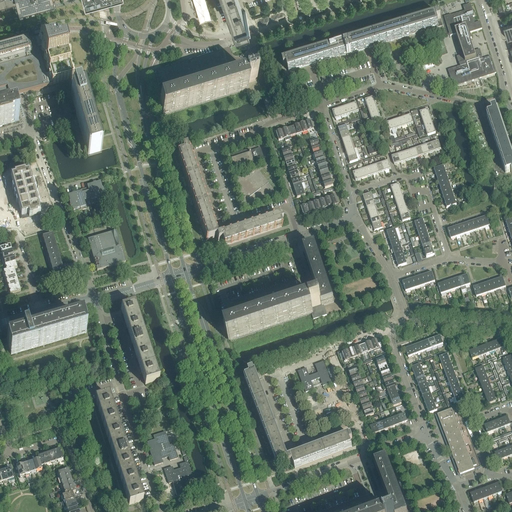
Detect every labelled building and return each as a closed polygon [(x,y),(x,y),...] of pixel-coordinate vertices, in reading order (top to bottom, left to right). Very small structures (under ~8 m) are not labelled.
[(194,0),(195,0),(194,0),(195,4),(197,9),(195,10),(196,12),(198,11),(200,21),(207,19),(206,18),(208,18),(210,18),(207,9),(206,9),(206,7),(204,0),(194,0)] [(228,17),(228,18),(229,20),(232,27),(243,25),(243,24),(247,22),(244,15),(246,14),(245,11),(243,12),(239,0),(222,0),(223,2),(222,2),(223,4),(224,4),(225,9),(225,10),(226,12),(228,17)] [(450,37),(457,35),(456,30),(461,29),(464,41),(470,39),(472,39),(472,38),(471,38),(470,33),(482,30),(480,22),(480,23),(475,24),(473,18),(474,17),(471,5),(463,7),(465,12),(451,16),(451,15),(444,17),(446,25),(446,24),(447,25),(446,25),(448,29),(448,30),(450,37)] [(285,60),(285,61),(283,62),(284,67),(287,66),(288,71),(289,72),(347,54),(347,53),(351,52),(351,54),(438,27),(438,26),(442,25),(443,27),(439,15),(436,16),(436,15),(394,28),(394,26),(390,27),(391,29),(345,43),(344,42),(324,48),(324,46),(320,47),(321,49),(285,60)] [(511,23),(503,27),(506,36),(508,40),(511,38),(511,23)] [(451,80),(447,82),(450,89),(478,80),(495,74),(496,74),(491,57),(482,60),(481,57),(482,57),(480,50),(474,52),(470,39),(464,41),(461,29),(456,30),(457,35),(456,35),(463,56),(457,57),(459,65),(460,64),(460,67),(448,71),(451,80)] [(60,35),(35,42),(35,44),(45,78),(48,88),(48,87),(50,86),(51,86),(52,87),(73,81),(70,71),(66,56),(64,47),(63,46),(60,35)] [(0,106),(14,103),(13,98),(16,97),(21,96),(48,88),(45,78),(35,44),(35,42),(8,49),(0,51),(0,106)] [(156,80),(158,86),(158,87),(160,93),(228,72),(226,66),(226,65),(224,60),(222,54),(222,53),(222,54),(214,56),(213,56),(205,59),(205,58),(205,59),(197,61),(189,64),(188,64),(180,66),(172,69),(171,69),(163,72),(163,71),(163,72),(155,74),(154,74),(155,75),(157,80),(156,80)] [(422,65),(424,70),(434,67),(432,61),(422,65)] [(172,101),(161,105),(162,109),(163,111),(163,113),(164,114),(164,116),(168,115),(244,92),(246,91),(247,93),(248,97),(257,94),(261,93),(261,92),(258,82),(256,83),(255,77),(248,79),(247,76),(248,75),(245,67),(238,69),(240,78),(245,76),(246,80),(244,80),(243,81),(242,80),(232,83),(231,79),(225,81),(226,85),(205,91),(204,87),(197,89),(199,93),(177,100),(176,96),(170,98),(172,101)] [(86,143),(87,147),(89,156),(100,153),(98,144),(99,144),(97,137),(84,93),(84,92),(81,93),(81,94),(80,94),(80,90),(73,92),(74,96),(72,96),(66,98),(70,112),(71,116),(72,115),(76,114),(83,140),(84,144),(86,143)] [(373,98),(365,101),(367,107),(375,104),(373,98)] [(356,104),(350,106),(353,114),(359,112),(356,104)] [(375,104),(367,107),(369,113),(377,110),(375,104)] [(350,106),(344,108),(347,116),(353,114),(350,106)] [(344,108),(338,110),(341,118),(347,116),(344,108)] [(487,115),(486,116),(505,173),(506,173),(507,173),(511,172),(511,173),(511,154),(506,137),(508,136),(507,133),(505,133),(497,108),(491,110),(492,114),(487,115)] [(19,121),(16,111),(16,110),(8,112),(8,111),(0,112),(0,127),(11,124),(11,123),(19,121)] [(338,110),(333,112),(335,120),(341,118),(338,110)] [(377,110),(369,113),(371,119),(379,116),(377,110)] [(420,113),(422,119),(430,116),(428,110),(420,113)] [(379,116),(371,119),(373,124),(381,122),(379,116)] [(411,116),(405,118),(407,126),(413,124),(411,116)] [(432,122),(430,116),(422,119),(424,125),(432,122)] [(405,118),(399,120),(402,128),(407,126),(405,118)] [(399,120),(393,122),(396,130),(402,128),(399,120)] [(305,124),(308,132),(314,130),(311,122),(305,124)] [(393,122),(387,124),(390,132),(396,130),(393,122)] [(434,128),(432,122),(424,125),(426,131),(434,128)] [(305,124),(299,126),(302,134),(308,132),(305,124)] [(299,126),(294,127),(296,136),(302,134),(299,126)] [(346,126),(338,129),(340,135),(348,132),(346,126)] [(294,127),(288,129),(291,137),(296,136),(294,127)] [(436,134),(434,128),(426,131),(428,136),(436,134)] [(288,129),(282,131),(285,139),(285,142),(291,140),(291,137),(288,129)] [(282,131),(276,133),(279,141),(285,139),(282,131)] [(348,132),(340,135),(342,141),(350,138),(348,132)] [(350,138),(342,141),(344,147),(352,144),(350,138)] [(318,140),(310,143),(312,149),(320,146),(318,140)] [(438,142),(432,144),(435,152),(441,150),(438,142)] [(354,150),(352,144),(344,147),(346,152),(354,150)] [(432,144),(427,146),(429,154),(435,152),(432,144)] [(376,145),(367,148),(370,155),(378,153),(376,145)] [(320,146),(312,149),(314,155),(322,152),(320,146)] [(427,146),(421,148),(424,156),(429,154),(427,146)] [(178,154),(178,155),(177,155),(206,241),(207,241),(216,238),(218,237),(217,237),(189,151),(188,151),(186,147),(182,149),(183,153),(178,154)] [(264,160),(260,148),(250,152),(249,149),(231,155),(232,159),(231,160),(234,170),(235,170),(235,169),(252,163),(252,164),(254,163),(264,160)] [(421,148),(415,150),(418,158),(424,156),(421,148)] [(290,149),(282,152),(284,158),(292,155),(290,149)] [(354,150),(346,152),(348,158),(356,156),(358,155),(359,155),(357,149),(354,150)] [(415,150),(409,151),(412,160),(418,158),(415,150)] [(409,151),(403,153),(406,161),(412,160),(409,151)] [(322,152),(314,155),(316,160),(324,158),(322,152)] [(403,153),(398,155),(400,163),(406,161),(403,153)] [(292,155),(284,158),(286,164),(294,161),(292,155)] [(356,156),(348,158),(350,164),(358,161),(360,161),(358,155),(356,156)] [(398,155),(392,157),(394,165),(400,163),(398,155)] [(316,160),(311,162),(312,165),(315,164),(314,163),(316,163),(317,166),(326,163),(324,158),(316,160)] [(294,161),(286,164),(288,170),(296,167),(295,165),(296,164),(295,160),(294,161)] [(388,162),(382,164),(385,172),(391,170),(388,162)] [(326,163),(317,166),(319,172),(327,169),(326,163)] [(382,164),(376,166),(379,174),(385,172),(382,164)] [(376,166),(371,168),(373,176),(379,174),(376,166)] [(296,167),(288,170),(290,175),(298,173),(296,167)] [(444,167),(434,170),(436,175),(445,172),(444,167)] [(371,168),(365,169),(367,178),(373,176),(371,168)] [(327,169),(319,172),(321,178),(329,175),(327,169)] [(365,169),(359,171),(362,179),(367,178),(365,169)] [(359,171),(353,173),(356,181),(362,179),(359,171)] [(25,172),(11,176),(22,217),(28,215),(29,218),(37,216),(37,214),(40,213),(29,172),(25,173),(25,172)] [(298,173),(290,175),(292,181),(300,178),(298,173)] [(321,178),(320,178),(322,184),(323,183),(331,181),(329,175),(321,178)] [(300,178),(292,181),(293,187),(302,184),(300,178)] [(331,181),(323,183),(325,189),(333,187),(331,181)] [(87,188),(83,190),(84,192),(82,193),(81,192),(75,194),(75,192),(72,193),(72,194),(68,196),(70,202),(69,202),(71,208),(72,208),(73,213),(86,209),(84,201),(91,199),(92,204),(106,201),(104,194),(103,188),(102,188),(100,182),(96,183),(96,182),(93,183),(93,184),(87,186),(87,188)] [(302,184),(293,187),(295,193),(303,190),(302,184)] [(391,188),(393,193),(401,191),(399,185),(391,188)] [(303,190),(295,193),(297,199),(305,196),(303,190)] [(401,191),(393,193),(395,199),(403,197),(401,191)] [(363,197),(365,203),(373,200),(371,194),(363,197)] [(330,198),(333,206),(339,204),(336,196),(330,198)] [(405,202),(403,197),(395,199),(397,205),(405,202)] [(330,198),(324,200),(327,208),(333,206),(330,198)] [(324,200),(318,202),(321,210),(327,208),(324,200)] [(373,200),(365,203),(367,209),(375,206),(373,200)] [(455,200),(445,204),(447,209),(456,205),(455,200)] [(318,202),(313,204),(315,212),(321,210),(318,202)] [(405,202),(397,205),(399,211),(407,208),(405,202)] [(313,204),(307,206),(310,214),(315,212),(313,204)] [(307,206),(301,208),(304,216),(310,214),(307,206)] [(377,212),(375,206),(367,209),(369,214),(377,212)] [(407,208),(399,211),(400,217),(409,214),(407,208)] [(379,218),(377,212),(369,214),(371,220),(379,218)] [(409,214),(400,217),(402,223),(411,220),(409,214)] [(224,234),(225,235),(217,237),(218,237),(216,238),(218,242),(222,241),(224,246),(224,247),(282,227),(281,226),(280,222),(282,221),(281,216),(279,216),(279,215),(224,234)] [(487,217),(482,219),(485,228),(490,227),(492,226),(491,223),(489,224),(487,217)] [(381,223),(379,218),(371,220),(373,226),(381,223)] [(423,220),(415,223),(417,229),(425,226),(423,220)] [(381,223),(373,226),(375,232),(383,229),(381,223)] [(425,226),(417,229),(419,235),(427,232),(425,226)] [(453,228),(448,230),(451,240),(456,238),(453,228)] [(395,230),(387,232),(389,238),(397,236),(400,235),(398,229),(395,230)] [(88,240),(92,256),(94,262),(97,271),(97,272),(117,266),(120,265),(125,263),(126,263),(116,232),(113,233),(88,240)] [(427,232),(419,235),(420,241),(429,238),(427,232)] [(53,234),(42,237),(55,281),(64,278),(63,274),(68,272),(67,269),(63,270),(53,235),(53,234)] [(397,236),(389,238),(391,244),(399,241),(402,240),(400,235),(397,236)] [(429,238),(420,241),(422,246),(431,244),(429,238)] [(399,241),(391,244),(393,250),(401,247),(399,241)] [(431,244),(422,246),(424,252),(432,249),(431,244)] [(10,246),(0,248),(2,255),(12,252),(10,246)] [(264,318),(243,325),(242,321),(236,323),(237,327),(225,331),(229,342),(312,315),(310,310),(322,306),(323,305),(333,302),(315,247),(303,251),(304,252),(312,276),(311,276),(313,282),(314,282),(320,301),(313,303),(312,299),(313,299),(311,290),(303,293),(306,301),(307,301),(310,300),(311,303),(310,304),(308,305),(308,303),(297,307),(296,303),(290,305),(291,309),(270,316),(269,312),(263,314),(264,318)] [(401,247),(393,250),(394,256),(403,253),(401,247)] [(432,249),(424,252),(426,258),(434,255),(432,249)] [(12,252),(2,255),(3,260),(13,257),(12,252)] [(403,253),(394,256),(396,262),(405,259),(403,253)] [(13,257),(3,260),(5,266),(15,263),(13,257)] [(405,259),(396,262),(398,267),(407,265),(405,259)] [(15,263),(5,266),(6,271),(14,269),(17,268),(15,263)] [(6,271),(4,272),(5,278),(15,275),(14,269),(6,271)] [(435,282),(432,273),(427,275),(430,284),(435,282)] [(15,275),(5,278),(7,283),(17,280),(15,275)] [(467,276),(462,277),(465,287),(470,285),(467,276)] [(462,277),(457,279),(461,288),(461,291),(466,290),(465,287),(462,277)] [(503,278),(498,280),(501,290),(506,288),(503,278)] [(17,280),(7,283),(8,289),(19,286),(17,280)] [(407,281),(402,283),(406,292),(411,291),(407,281)] [(443,284),(438,285),(441,295),(446,293),(443,284)] [(19,286),(8,289),(10,295),(20,292),(19,286)] [(478,287),(473,288),(476,298),(481,296),(478,287)] [(310,310),(312,315),(313,320),(327,316),(323,305),(322,306),(310,310)] [(121,310),(126,325),(138,321),(133,306),(121,310)] [(17,331),(20,338),(7,342),(11,356),(86,334),(82,320),(37,333),(35,326),(17,331)] [(138,321),(126,325),(131,340),(143,336),(138,321)] [(131,340),(136,355),(148,351),(143,336),(131,340)] [(434,339),(437,347),(443,345),(440,337),(434,339)] [(434,339),(428,341),(431,349),(437,347),(434,339)] [(504,339),(498,341),(501,349),(507,347),(504,339)] [(371,343),(374,351),(374,352),(380,350),(377,341),(371,343)] [(428,341),(423,343),(426,351),(431,349),(428,341)] [(498,341),(492,344),(495,352),(501,349),(498,341)] [(371,343),(365,345),(368,353),(374,351),(371,343)] [(423,343),(417,345),(420,353),(426,351),(423,343)] [(492,344),(486,346),(489,354),(495,352),(492,344)] [(365,345),(359,347),(362,355),(368,353),(365,345)] [(417,345),(411,347),(414,356),(420,353),(417,345)] [(486,346),(481,348),(484,356),(489,354),(486,346)] [(359,347),(354,349),(357,357),(362,355),(359,347)] [(411,347),(405,350),(408,358),(414,356),(411,347)] [(481,348),(475,350),(478,358),(484,356),(481,348)] [(354,349),(348,351),(351,359),(357,357),(354,349)] [(475,350),(469,352),(472,360),(478,358),(475,350)] [(136,355),(140,370),(153,366),(148,351),(136,355)] [(348,351),(342,354),(345,362),(351,359),(348,351)] [(447,355),(439,358),(442,364),(450,361),(447,355)] [(511,359),(511,357),(503,360),(505,366),(511,363),(511,359)] [(384,359),(376,362),(378,368),(386,365),(384,359)] [(450,361),(442,364),(444,370),(452,366),(450,361)] [(306,369),(298,372),(306,393),(314,390),(311,382),(320,379),(323,387),(332,384),(324,363),(315,366),(318,374),(309,377),(306,369)] [(386,365),(378,368),(380,373),(388,370),(386,365)] [(420,365),(412,368),(414,374),(422,371),(420,365)] [(153,366),(140,370),(145,385),(158,381),(153,366)] [(452,366),(444,370),(446,375),(454,372),(452,366)] [(475,370),(478,376),(485,373),(483,367),(475,370)] [(356,369),(349,372),(351,378),(359,375),(356,369)] [(388,370),(380,373),(383,379),(391,376),(388,370)] [(249,373),(250,377),(246,379),(245,379),(277,464),(278,464),(287,460),(289,465),(293,463),(295,468),(295,469),(352,447),(351,446),(352,446),(350,442),(352,441),(351,436),(349,436),(349,435),(315,448),(314,446),(311,447),(312,449),(291,457),(288,458),(273,420),(276,419),(275,416),(272,417),(256,373),(255,374),(253,371),(249,373)] [(422,371),(414,374),(416,380),(424,377),(422,371)] [(454,372),(446,375),(448,381),(456,378),(454,372)] [(488,379),(485,373),(478,376),(480,382),(488,379)] [(359,375),(351,378),(353,384),(361,381),(359,375)] [(391,376),(383,379),(385,385),(393,382),(391,376)] [(424,377),(416,380),(418,386),(426,383),(424,377)] [(456,378),(448,381),(450,387),(458,383),(456,378)] [(490,385),(488,379),(480,382),(482,388),(490,385)] [(361,381),(353,384),(355,389),(363,386),(361,381)] [(385,385),(382,386),(384,391),(387,390),(395,387),(393,382),(385,385)] [(426,383),(418,386),(420,391),(428,388),(426,383)] [(458,383),(450,387),(452,392),(460,389),(458,383)] [(492,390),(490,385),(482,388),(484,393),(492,390)] [(363,386),(355,389),(357,395),(365,392),(363,386)] [(395,387),(387,390),(389,396),(397,393),(395,387)] [(428,388),(420,391),(422,397),(431,394),(433,393),(431,387),(428,388)] [(460,389),(452,392),(454,398),(463,395),(460,389)] [(494,396),(492,390),(484,393),(486,399),(494,396)] [(365,392),(357,395),(359,401),(367,398),(365,392)] [(397,393),(389,396),(391,402),(399,399),(397,393)] [(431,394),(422,397),(425,403),(433,400),(431,394)] [(463,395),(454,398),(457,404),(465,401),(463,395)] [(96,400),(101,415),(113,411),(109,396),(96,400)] [(494,396),(486,399),(488,405),(496,402),(494,396)] [(367,398),(359,401),(361,406),(369,403),(367,398)] [(399,399),(391,402),(393,408),(401,405),(399,399)] [(433,400),(425,403),(427,408),(435,405),(433,400)] [(369,403),(361,406),(364,412),(372,409),(369,403)] [(435,405),(427,408),(429,414),(437,411),(435,405)] [(442,413),(435,416),(458,478),(465,475),(464,474),(481,468),(458,408),(442,414),(442,413)] [(372,409),(364,412),(366,418),(374,415),(372,409)] [(101,415),(106,430),(118,426),(113,411),(101,415)] [(398,416),(401,424),(407,422),(404,414),(398,416)] [(398,416),(393,419),(396,427),(401,424),(398,416)] [(507,417),(502,420),(505,428),(510,425),(507,417)] [(393,419),(387,421),(390,429),(396,427),(393,419)] [(502,420),(496,422),(499,430),(505,428),(502,420)] [(387,421),(381,423),(384,431),(390,429),(387,421)] [(496,422),(490,424),(493,432),(499,430),(496,422)] [(381,423),(376,425),(379,433),(384,431),(381,423)] [(490,424),(484,426),(487,434),(493,432),(490,424)] [(376,425),(370,427),(373,435),(379,433),(376,425)] [(118,426),(106,430),(111,445),(123,441),(118,426)] [(151,442),(147,443),(150,452),(150,453),(151,457),(152,459),(154,466),(154,467),(163,464),(162,464),(161,460),(168,457),(170,461),(169,461),(170,462),(171,461),(176,460),(178,459),(176,453),(175,449),(174,447),(173,445),(169,446),(168,442),(166,437),(166,435),(165,433),(153,437),(154,440),(151,442)] [(111,445),(116,460),(128,456),(123,441),(111,445)] [(506,449),(500,452),(503,459),(509,457),(506,449)] [(60,450),(54,452),(57,462),(63,460),(60,450)] [(54,452),(49,454),(52,464),(57,462),(54,452)] [(500,452),(495,454),(498,462),(503,459),(500,452)] [(49,454),(43,456),(46,466),(52,464),(49,454)] [(43,456),(37,457),(38,460),(41,467),(46,466),(43,456)] [(116,460),(120,476),(133,472),(128,456),(116,460)] [(38,460),(33,462),(36,472),(42,470),(41,467),(38,460)] [(406,511),(387,461),(380,464),(379,463),(377,464),(377,465),(374,466),(374,467),(382,488),(384,493),(387,501),(387,502),(389,506),(385,507),(380,509),(381,511),(406,511)] [(33,462),(27,464),(31,474),(36,472),(33,462)] [(174,472),(172,468),(164,470),(164,471),(169,484),(168,484),(168,485),(172,483),(177,497),(189,493),(187,489),(191,488),(195,486),(188,463),(179,466),(181,470),(174,472)] [(27,464),(22,465),(25,475),(31,474),(27,464)] [(22,465),(16,467),(19,477),(25,475),(22,465)] [(11,469),(5,471),(8,481),(14,479),(11,469)] [(68,470),(58,473),(60,479),(70,476),(68,470)] [(5,471),(0,472),(0,474),(3,483),(8,481),(5,471)] [(133,472),(120,476),(125,491),(138,487),(133,472)] [(70,476),(60,479),(62,484),(72,481),(70,476)] [(72,481),(62,484),(63,490),(73,487),(72,481)] [(499,484),(494,486),(498,495),(502,493),(499,484)] [(494,486),(489,487),(493,497),(498,495),(494,486)] [(73,487),(63,490),(65,495),(65,496),(72,493),(75,492),(73,487)] [(143,502),(138,487),(125,491),(130,506),(143,502)] [(489,487),(485,489),(488,498),(493,497),(489,487)] [(485,489),(480,491),(483,500),(488,498),(485,489)] [(480,491),(475,493),(478,502),(483,500),(480,491)] [(65,495),(62,496),(64,502),(74,499),(72,493),(65,496),(65,495)] [(475,493),(470,495),(474,504),(478,502),(475,493)] [(74,499),(64,502),(66,508),(76,504),(74,499)]
